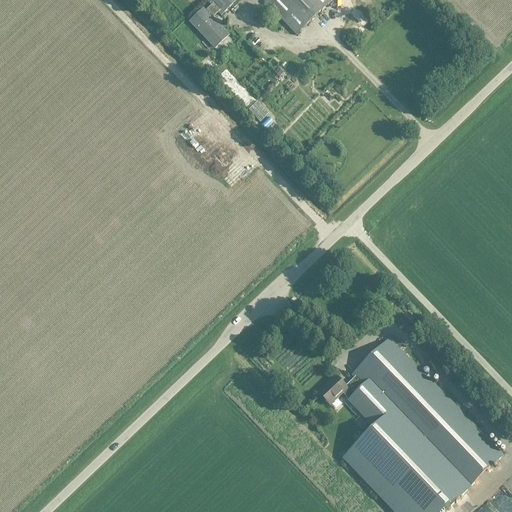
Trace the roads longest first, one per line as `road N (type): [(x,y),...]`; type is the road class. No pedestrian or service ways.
road 1 (tertiary): [(41,511),(511,65)]
road 2 (track): [(105,0),(330,235)]
road 3 (track): [(431,142),(329,34),(343,0)]
